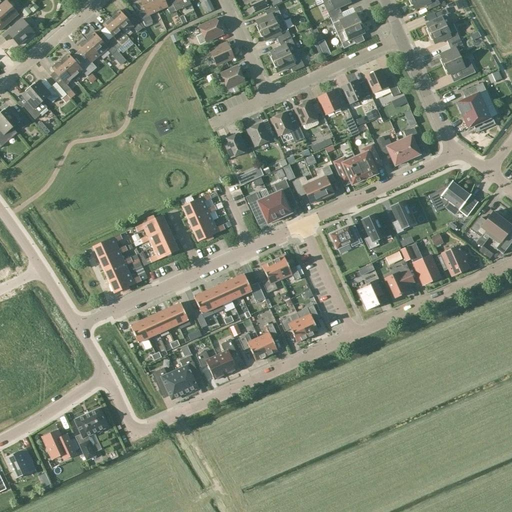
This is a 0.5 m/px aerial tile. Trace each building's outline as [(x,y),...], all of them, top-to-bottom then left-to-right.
[(139,0),(145,12),(138,15),(146,27),(153,24),(149,15),(157,12),(151,0),(139,0)] [(166,7),(170,14),(176,12),(170,0),(165,3),(163,0),(151,0),(157,12),(166,7)] [(170,0),(176,12),(182,9),(191,5),(188,0),(170,0)] [(206,11),(212,8),(208,0),(203,0),(202,1),(206,11)] [(268,7),(264,0),(252,6),(255,13),(268,7)] [(350,3),(348,0),(329,0),(323,3),(330,18),(341,13),(339,8),(350,3)] [(434,0),(430,2),(429,0),(410,0),(414,10),(426,5),(428,10),(440,5),(437,0),(434,0)] [(447,10),(455,6),(451,0),(450,0),(444,4),(447,10)] [(6,1),(0,6),(0,30),(18,15),(6,1)] [(34,3),(28,6),(31,11),(37,8),(34,3)] [(20,11),(23,14),(29,10),(26,6),(20,11)] [(260,32),(283,21),(276,6),(264,11),(267,17),(256,22),(260,32)] [(425,25),(430,35),(446,27),(451,25),(450,24),(451,22),(449,18),(447,17),(447,16),(449,15),(446,9),(434,14),(437,20),(425,25)] [(29,10),(23,14),(26,18),(32,13),(29,10)] [(113,17),(111,19),(124,34),(132,27),(137,33),(142,29),(146,27),(138,15),(137,15),(134,19),(129,23),(120,12),(119,12),(118,11),(112,16),(113,17)] [(343,17),(341,13),(330,18),(337,34),(360,23),(354,12),(343,17)] [(2,36),(6,41),(11,37),(18,46),(34,33),(22,19),(2,36)] [(103,26),(113,37),(108,41),(117,51),(121,47),(129,40),(124,34),(111,19),(109,20),(108,19),(102,24),(104,25),(103,26)] [(202,34),(196,37),(200,45),(206,42),(223,35),(222,34),(224,32),(222,28),(220,27),(216,19),(199,27),(202,34)] [(284,21),(283,21),(260,32),(265,41),(276,36),(278,42),(290,37),(287,30),(288,30),(284,21)] [(353,38),(364,33),(360,23),(337,34),(344,49),(355,44),(353,38)] [(460,39),(453,24),(451,25),(446,27),(430,35),(434,44),(446,39),(448,45),(460,39)] [(312,32),(317,42),(324,39),(319,28),(312,32)] [(107,49),(112,55),(117,51),(108,41),(104,45),(94,34),(93,34),(92,33),(86,38),(88,39),(86,41),(99,56),(107,49)] [(297,52),(290,37),(278,42),(281,47),(270,52),(274,62),(297,52)] [(439,55),(444,65),(460,58),(457,53),(464,49),(462,45),(460,39),(448,45),(450,50),(439,55)] [(96,68),(91,62),(99,56),(86,41),(84,42),(83,41),(77,46),(78,47),(78,48),(87,59),(83,63),(91,73),(96,68)] [(227,43),(209,51),(216,66),(234,58),(227,43)] [(304,67),(301,61),(297,52),(274,62),(278,72),(290,67),(292,72),(304,67)] [(81,71),(86,77),(91,73),(83,63),(78,67),(69,56),(68,56),(67,55),(61,60),(62,61),(60,63),(74,78),(81,71)] [(462,63),(460,58),(444,65),(448,75),(459,70),(462,75),(473,70),(471,64),(469,65),(467,61),(462,63)] [(185,71),(195,67),(191,60),(182,64),(185,71)] [(74,78),(60,63),(59,64),(57,63),(52,68),(53,69),(52,70),(62,81),(58,85),(70,99),(75,95),(66,84),(74,78)] [(237,67),(220,74),(227,90),(244,82),(237,67)] [(47,83),(51,80),(45,70),(40,73),(47,83)] [(380,70),(365,77),(373,94),(380,91),(383,96),(390,93),(392,97),(400,94),(392,76),(385,80),(380,70)] [(358,80),(341,87),(349,105),(369,96),(363,82),(360,84),(358,80)] [(39,82),(30,89),(42,102),(46,99),(52,103),(60,97),(65,104),(70,99),(58,85),(56,83),(47,91),(39,82)] [(456,103),(462,116),(484,106),(478,94),(485,91),(482,83),(462,92),(465,99),(462,101),(456,103)] [(22,96),(31,106),(26,110),(36,120),(40,116),(39,115),(47,108),(42,102),(30,89),(22,96)] [(326,94),(318,98),(325,115),(341,108),(333,91),(332,92),(330,90),(326,92),(326,94)] [(237,92),(233,94),(237,104),(241,102),(237,92)] [(302,126),(304,130),(306,131),(317,126),(318,123),(316,119),(317,119),(309,102),(308,102),(307,101),(303,103),(302,105),(294,109),(302,126)] [(484,106),(462,116),(468,129),(473,126),(476,133),(495,125),(491,117),(489,118),(484,106)] [(9,108),(1,115),(12,128),(16,124),(22,129),(30,123),(21,113),(17,117),(9,108)] [(270,120),(278,137),(282,135),(284,139),(289,142),(293,140),(294,143),(304,139),(296,121),(291,124),(286,113),(270,120)] [(0,148),(17,134),(12,128),(1,115),(0,115),(0,148)] [(344,120),(352,136),(358,133),(351,117),(344,120)] [(165,120),(155,125),(159,135),(170,130),(165,120)] [(36,125),(45,136),(50,132),(40,122),(36,125)] [(262,123),(247,130),(254,147),(270,140),(269,139),(274,137),(270,129),(266,131),(262,123)] [(406,138),(398,141),(407,161),(420,155),(415,144),(420,142),(414,128),(404,133),(406,138)] [(238,134),(223,141),(231,158),(246,151),(238,134)] [(382,137),(376,139),(384,158),(390,156),(395,166),(407,161),(398,141),(391,145),(388,140),(384,142),(382,137)] [(329,138),(311,147),(314,152),(332,144),(329,138)] [(372,146),(365,149),(366,153),(354,158),(365,180),(378,174),(375,169),(381,166),(372,146)] [(308,150),(301,153),(304,158),(310,155),(308,150)] [(288,165),(295,162),(293,157),(286,160),(288,165)] [(308,167),(313,164),(309,157),(304,159),(308,167)] [(354,158),(342,164),(340,160),(334,163),(343,183),(349,180),(351,186),(365,180),(354,158)] [(317,176),(312,178),(322,199),(334,194),(329,184),(336,181),(328,165),(315,171),(317,176)] [(240,186),(262,175),(259,167),(236,177),(240,186)] [(322,199),(312,178),(306,181),(304,176),(292,182),(299,197),(306,194),(310,204),(322,199)] [(277,193),(269,196),(279,218),(291,213),(285,200),(293,197),(285,180),(273,185),(277,193)] [(478,203),(469,196),(470,196),(452,182),(453,181),(452,181),(447,188),(429,196),(429,195),(428,196),(436,212),(437,212),(436,211),(443,208),(448,202),(458,209),(458,211),(467,217),(478,203)] [(279,218),(269,196),(260,200),(257,193),(246,198),(254,215),(262,212),(267,224),(279,218)] [(182,207),(187,218),(207,209),(204,202),(210,199),(208,195),(182,207)] [(404,201),(391,207),(397,221),(392,223),(397,234),(403,231),(402,229),(414,224),(404,201)] [(187,218),(192,230),(212,221),(209,214),(216,211),(214,206),(207,209),(187,218)] [(483,234),(488,238),(502,220),(492,212),(484,223),(478,219),(469,230),(480,238),(483,234)] [(379,246),(377,241),(385,237),(375,215),(362,220),(369,237),(364,240),(369,250),(379,246)] [(144,230),(147,237),(167,228),(162,216),(155,219),(153,217),(147,220),(148,222),(135,228),(137,233),(144,230)] [(511,227),(502,220),(488,238),(493,242),(490,246),(503,255),(511,242),(511,241),(511,243),(504,238),(511,227)] [(212,221),(192,230),(198,242),(205,239),(206,241),(213,238),(212,236),(214,235),(224,230),(222,225),(216,228),(212,221)] [(348,227),(330,235),(337,250),(350,244),(352,248),(362,243),(356,230),(351,233),(349,229),(348,227)] [(149,241),(152,248),(173,240),(167,228),(147,237),(141,239),(143,244),(149,241)] [(132,240),(138,237),(135,230),(129,232),(132,240)] [(434,248),(443,244),(438,234),(430,238),(434,248)] [(98,259),(118,250),(115,243),(121,240),(119,235),(93,247),(98,259)] [(152,248),(153,249),(156,256),(149,259),(151,263),(178,251),(173,240),(152,248)] [(482,246),(478,252),(483,256),(487,250),(482,246)] [(103,270),(123,261),(120,254),(127,251),(125,247),(118,250),(98,259),(103,270)] [(400,250),(406,262),(414,258),(409,247),(400,250)] [(458,247),(437,257),(440,263),(445,261),(451,273),(466,266),(463,260),(467,259),(464,253),(461,254),(458,247)] [(385,258),(389,266),(402,260),(399,252),(385,258)] [(295,281),(301,278),(295,267),(290,269),(284,256),(273,261),(281,280),(292,275),(295,281)] [(430,256),(413,264),(423,285),(440,278),(430,256)] [(130,258),(123,261),(103,270),(109,282),(129,273),(126,266),(132,263),(130,258)] [(273,261),(262,266),(268,279),(262,282),(267,293),(277,289),(274,283),(281,280),(273,261)] [(384,279),(393,299),(407,292),(405,286),(413,282),(408,271),(399,275),(398,273),(384,279)] [(109,282),(114,294),(122,291),(123,293),(129,290),(128,287),(141,282),(139,277),(132,280),(129,273),(109,282)] [(264,299),(257,283),(249,287),(243,274),(233,279),(241,296),(251,292),(256,303),(264,299)] [(241,296),(233,279),(224,283),(232,301),(241,296)] [(383,295),(376,280),(369,283),(370,285),(356,291),(366,311),(379,305),(375,297),(377,296),(378,297),(383,295)] [(232,301),(224,283),(214,288),(222,305),(232,301)] [(318,295),(325,293),(321,284),(315,286),(318,295)] [(222,305),(214,288),(203,293),(211,310),(213,314),(224,310),(222,305)] [(211,310),(203,293),(193,297),(199,309),(194,312),(201,328),(207,326),(202,314),(211,310)] [(22,294),(11,299),(21,320),(32,314),(22,294)] [(11,299),(0,304),(0,307),(9,325),(21,320),(11,299)] [(190,325),(180,303),(170,308),(177,326),(179,330),(190,325)] [(313,305),(296,313),(308,338),(319,333),(312,318),(318,315),(313,305)] [(0,307),(0,329),(9,325),(0,307)] [(177,326),(170,308),(160,312),(168,330),(177,326)] [(168,330),(160,312),(150,317),(158,334),(168,330)] [(296,313),(279,321),(285,332),(290,330),(296,343),(308,338),(296,313)] [(158,334),(150,317),(140,321),(148,339),(158,334)] [(148,339),(140,321),(130,326),(138,343),(148,339)] [(269,333),(258,338),(266,356),(277,352),(271,338),(277,335),(272,324),(266,326),(269,333)] [(230,328),(234,337),(239,335),(236,326),(230,328)] [(238,339),(243,350),(249,348),(256,361),(266,356),(258,338),(250,341),(247,334),(238,339)] [(237,370),(230,355),(236,353),(230,340),(220,345),(224,352),(216,356),(225,375),(237,370)] [(50,352),(31,361),(42,382),(60,373),(50,352)] [(225,375),(216,356),(209,359),(206,352),(196,356),(201,368),(207,366),(214,380),(225,375)] [(184,394),(197,388),(190,374),(196,371),(190,356),(179,361),(183,368),(174,372),(184,394)] [(31,361),(12,370),(23,392),(42,382),(31,361)] [(163,368),(151,374),(158,388),(165,385),(172,400),(184,394),(174,372),(167,375),(163,368)] [(99,409),(74,421),(83,440),(108,428),(99,409)] [(58,431),(42,438),(52,460),(62,455),(64,460),(76,455),(66,436),(61,438),(58,431)] [(86,461),(95,457),(88,441),(79,445),(86,461)] [(7,458),(6,458),(12,471),(15,477),(16,477),(21,474),(27,471),(28,471),(26,465),(32,462),(28,454),(26,449),(25,449),(15,454),(7,458)]
